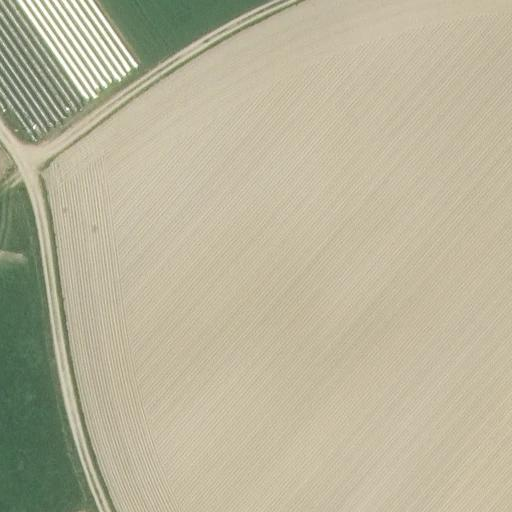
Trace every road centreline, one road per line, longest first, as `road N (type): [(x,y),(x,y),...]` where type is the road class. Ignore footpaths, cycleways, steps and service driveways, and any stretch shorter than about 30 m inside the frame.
road 1 (track): [(106,511),(81,451),(22,160),(0,129)]
road 2 (track): [(295,0),(22,160)]
